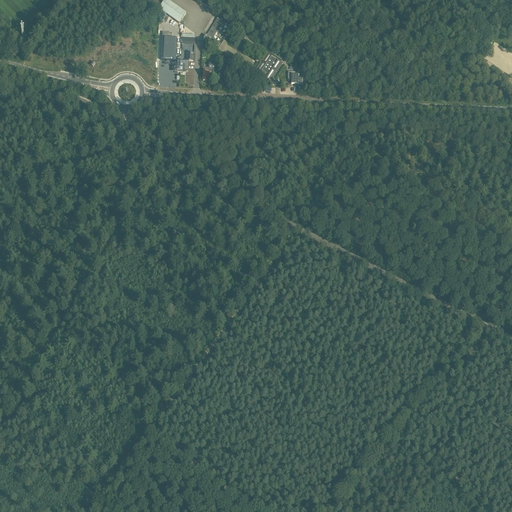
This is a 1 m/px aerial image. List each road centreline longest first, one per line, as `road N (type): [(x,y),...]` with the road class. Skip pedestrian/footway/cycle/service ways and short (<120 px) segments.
road 1 (tertiary): [(511,338),(218,177),(128,122),(125,107)]
road 2 (primary): [(511,110),(142,93)]
road 3 (track): [(289,238),(93,511)]
road 4 (unknown): [(266,511),(94,397),(47,394),(0,426)]
road 5 (unknown): [(511,306),(457,378),(425,396),(334,511)]
road 6 (track): [(470,317),(315,511)]
road 7 (track): [(342,0),(454,75),(499,18),(496,2)]
